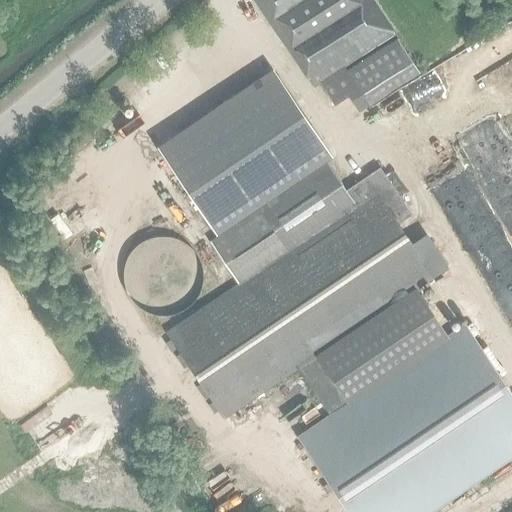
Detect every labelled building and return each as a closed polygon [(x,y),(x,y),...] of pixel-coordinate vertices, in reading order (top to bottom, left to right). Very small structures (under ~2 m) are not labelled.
[(254,0),(316,91),(347,70),(398,37),(373,0),(254,0)] [(511,22),(478,40),(485,55),(478,59),(485,73),(511,59),(511,22)] [(419,69),(398,37),(347,70),(368,103),(419,69)] [(270,63),(153,142),(213,232),(330,153),(270,63)] [(434,278),(411,243),(393,217),(407,208),(380,167),(346,190),(326,160),(207,239),(236,282),(163,331),(222,419),(298,369),(329,415),(296,437),(347,511),(431,511),(511,457),(511,395),(464,324),(346,403),(315,358),(434,278)] [(445,273),(460,264),(439,231),(424,240),(445,273)] [(186,305),(191,250),(180,249),(181,240),(150,237),(143,301),(186,305)]
